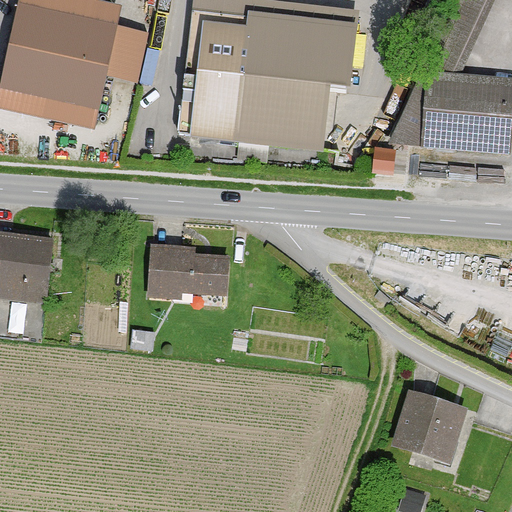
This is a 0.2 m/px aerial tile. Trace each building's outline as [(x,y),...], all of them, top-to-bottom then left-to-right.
[(125,15),(60,0),(28,0),(3,112),(101,134),(113,80),(140,86),(150,43),(120,36),(125,15)] [(361,15),(217,0),(197,0),(183,142),(327,157),(334,92),(353,94),(361,15)] [(468,60),(483,0),(454,0),(441,53),(468,60)] [(511,81),(432,77),(428,156),(511,159),(511,81)] [(57,245),(0,238),(0,302),(50,309),(57,245)] [(199,254),(153,251),(150,305),(186,307),(186,297),(229,300),(232,263),(198,261),(199,254)] [(154,359),(156,339),(132,336),(130,356),(154,359)] [(476,417),(414,398),(398,450),(460,469),(476,417)]
